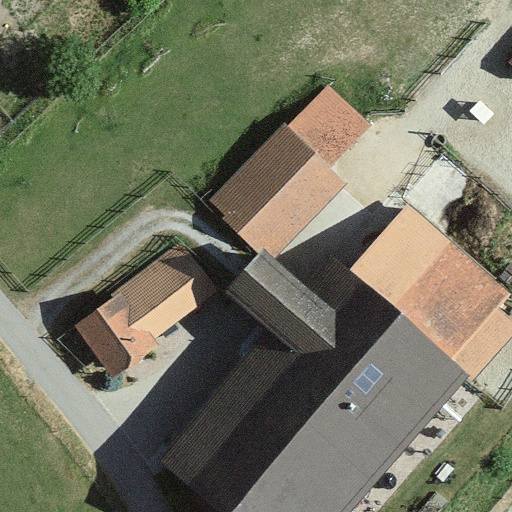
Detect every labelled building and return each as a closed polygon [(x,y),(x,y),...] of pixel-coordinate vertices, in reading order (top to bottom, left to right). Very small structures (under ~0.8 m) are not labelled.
[(207,200),(224,217),(222,219),(268,264),(347,186),(329,168),(372,126),(330,84),(287,126),(284,123),(207,200)] [(494,113),(480,100),(469,111),(483,124),(494,113)] [(511,295),(407,204),(349,269),(338,259),(311,290),(263,249),(225,292),(273,333),(161,462),(218,511),(352,511),(467,381),(472,384),(511,338),(511,319),(500,309),(511,295)] [(75,325),(112,379),(160,345),(155,338),(218,294),(181,242),(107,294),(112,300),(75,325)] [(435,476),(443,483),(455,469),(446,462),(435,476)] [(419,511),(439,511),(448,503),(437,493),(419,511)]
